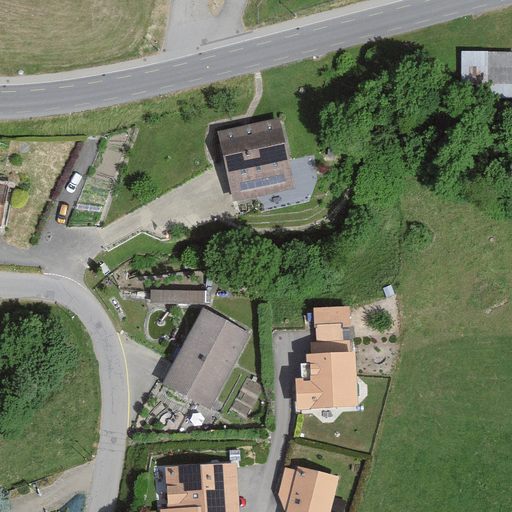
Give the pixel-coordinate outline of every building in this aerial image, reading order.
[(511,81),(511,55),(461,52),(459,102),(511,105),(511,81)] [(79,203),(93,145),(75,141),(61,199),(79,203)] [(281,142),(220,154),(229,199),(290,187),(281,142)] [(151,287),(150,300),(204,302),(205,289),(151,287)] [(348,306),(316,307),(318,340),(304,341),(306,377),(293,378),(294,408),(357,405),(354,338),(350,338),(348,306)] [(201,307),(159,379),(209,407),(250,335),(201,307)] [(235,462),(165,466),(168,504),(158,504),(158,511),(236,511),(238,511),(235,462)] [(339,475),(284,462),(275,499),(290,502),(287,511),(342,511),(343,511),(331,508),(339,475)]
